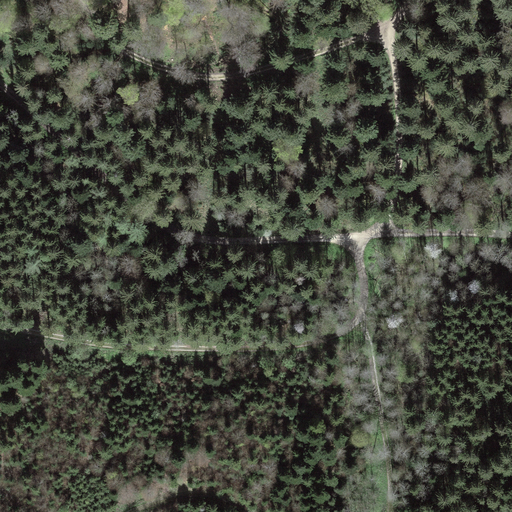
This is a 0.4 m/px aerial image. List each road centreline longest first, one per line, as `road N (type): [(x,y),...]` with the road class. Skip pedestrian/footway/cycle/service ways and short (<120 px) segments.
road 1 (track): [(353,235),(366,319),(304,344),(101,344),(0,325)]
road 2 (track): [(353,235),(181,234),(0,85)]
road 3 (track): [(384,25),(279,67),(190,76),(124,51),(82,0)]
road 4 (track): [(377,233),(397,175),(398,96),(384,25)]
road 5 (track): [(366,319),(389,511)]
road 6 (track): [(511,235),(377,233)]
road 7 (track): [(250,511),(225,495),(198,491),(135,511)]
